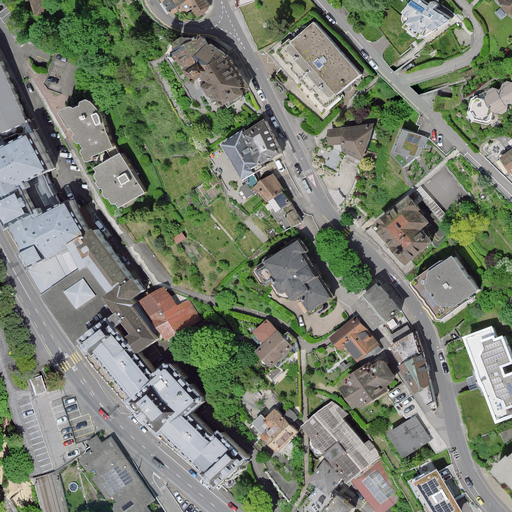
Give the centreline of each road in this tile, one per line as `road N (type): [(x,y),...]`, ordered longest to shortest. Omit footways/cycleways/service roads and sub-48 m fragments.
road 1 (residential): [(230,23),(319,199),(398,283),(422,322),(464,461),(497,511)]
road 2 (residential): [(322,0),(511,192)]
road 3 (primary): [(0,247),(87,387),(151,454)]
road 4 (residential): [(0,33),(78,191)]
